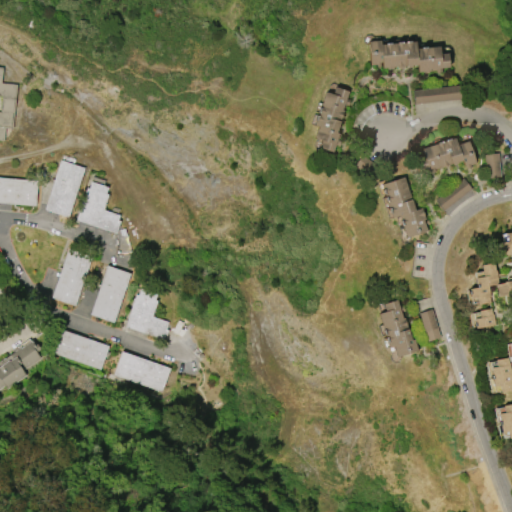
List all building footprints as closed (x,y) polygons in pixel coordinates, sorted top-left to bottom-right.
[(368,41),(379,40),(380,44),(414,41),(415,48),(438,47),(439,54),(447,53),(448,68),(440,68),(441,73),(435,73),(435,69),(429,69),(429,71),(428,71),(428,73),(423,73),(423,72),(417,72),(416,65),(412,65),(412,67),(407,68),(406,66),(404,66),(404,68),(398,69),(398,66),(392,67),(392,69),(387,70),(387,67),(381,68),(381,67),(376,67),(375,64),(369,65),(368,41)] [(17,84),(12,129),(5,128),(4,141),(0,140),(0,66),(2,67),(1,83),(17,84)] [(460,99),(458,85),(412,91),(414,104),(460,99)] [(313,125),(325,92),(332,94),(334,87),(348,91),(342,110),(343,110),(340,121),(340,122),(336,133),(339,134),(332,152),(318,147),(321,140),(314,138),(318,127),(313,125)] [(421,148),(454,138),(456,144),(468,141),(475,164),(470,165),(470,168),(466,169),(465,165),(463,165),(462,160),(439,167),(439,166),(422,171),(418,159),(424,157),(421,148)] [(486,178),(499,177),(499,154),(486,154),(486,178)] [(43,210),(59,160),(83,168),(68,217),(43,210)] [(0,177),(37,181),(35,206),(0,202),(0,177)] [(380,184),(402,177),(414,210),(420,208),(424,220),(422,220),(426,231),(406,238),(398,215),(391,217),(380,184)] [(471,189),(463,178),(435,201),(443,211),(471,189)] [(115,233),(75,220),(85,188),(87,188),(90,182),(107,187),(105,194),(107,194),(102,210),(118,215),(117,220),(119,221),(115,233)] [(511,254),(505,256),(505,254),(498,256),(496,243),(508,241),(506,233),(511,232),(511,254)] [(50,297),(67,249),(91,257),(74,306),(50,297)] [(511,280),(511,293),(497,296),(495,284),(488,286),(490,297),(489,297),(489,302),(477,304),(476,297),(470,299),(468,289),(476,287),(475,278),(482,276),(481,265),(493,263),(495,270),(496,270),(498,284),(503,283),(503,282),(511,280)] [(89,315),(106,266),(130,274),(113,323),(89,315)] [(151,317),(167,322),(165,329),(168,330),(165,339),(124,326),(135,294),(138,295),(139,290),(156,295),(154,300),(156,301),(151,317)] [(382,304),(395,299),(401,318),(403,317),(411,340),(413,339),(417,350),(396,357),(392,346),(389,347),(378,313),(385,311),(382,304)] [(495,325),(475,328),(474,319),(480,318),(478,310),(491,308),(492,314),(493,314),(495,325)] [(440,338),(431,309),(418,313),(428,342),(440,338)] [(100,370),(52,353),(60,329),(108,346),(100,370)] [(0,360),(4,358),(20,347),(20,348),(31,340),(34,345),(36,344),(40,349),(36,352),(40,358),(22,371),(26,375),(7,389),(4,386),(0,388),(0,360)] [(120,351),(169,368),(161,392),(112,375),(120,351)] [(508,358),(508,363),(509,363),(511,379),(511,391),(501,393),(500,386),(493,387),(490,368),(496,367),(495,360),(508,358)] [(503,406),(511,403),(511,437),(509,438),(508,432),(502,433),(498,413),(504,412),(503,406)]
